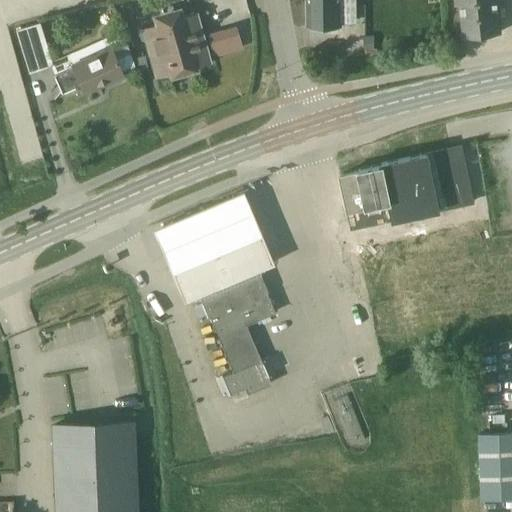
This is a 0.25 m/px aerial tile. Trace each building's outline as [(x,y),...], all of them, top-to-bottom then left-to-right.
[(341,26),(341,21),(356,21),(356,7),(357,7),(356,0),(307,0),(308,27),(341,26)] [(400,27),(398,0),(365,0),(366,29),(400,27)] [(454,0),(455,5),(459,5),(463,37),(501,32),(499,16),(504,15),(502,0),(454,0)] [(437,6),(421,7),(424,36),(440,34),(437,6)] [(202,44),(194,15),(142,29),(155,78),(209,64),(204,44),(202,44)] [(16,31),(23,52),(28,73),(50,66),(48,62),(51,61),(40,24),(16,31)] [(236,31),(222,35),(227,52),(241,48),(236,31)] [(364,37),(364,49),(373,50),(373,37),(364,37)] [(71,68),(54,75),(62,93),(79,85),(80,88),(81,89),(100,81),(119,72),(134,66),(130,53),(126,44),(125,44),(111,51),(109,47),(70,64),(71,68)] [(461,146),(458,147),(382,163),(382,165),(359,170),(341,174),(352,228),(473,202),(461,146)] [(274,257),(241,182),(151,219),(183,293),(274,257)] [(201,300),(229,366),(232,372),(222,376),(230,394),(244,388),(247,393),(270,383),(245,325),(275,313),(259,275),(201,300)] [(395,304),(399,327),(455,316),(451,293),(395,304)] [(347,395),(332,401),(350,446),(365,440),(347,395)] [(136,511),(133,423),(51,426),(54,511),(136,511)] [(511,432),(479,433),(481,500),(511,498),(511,432)]
